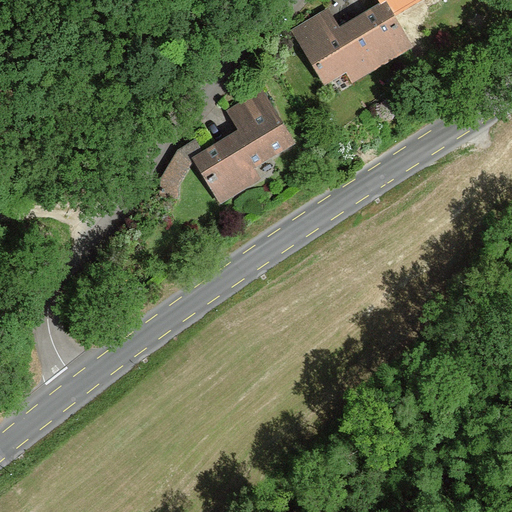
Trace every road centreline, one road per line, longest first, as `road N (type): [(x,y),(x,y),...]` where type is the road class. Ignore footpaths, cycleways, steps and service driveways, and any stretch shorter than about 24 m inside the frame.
road 1 (tertiary): [(511,93),(327,209),(78,387)]
road 2 (residential): [(290,0),(174,131),(51,298),(52,341),(78,387)]
